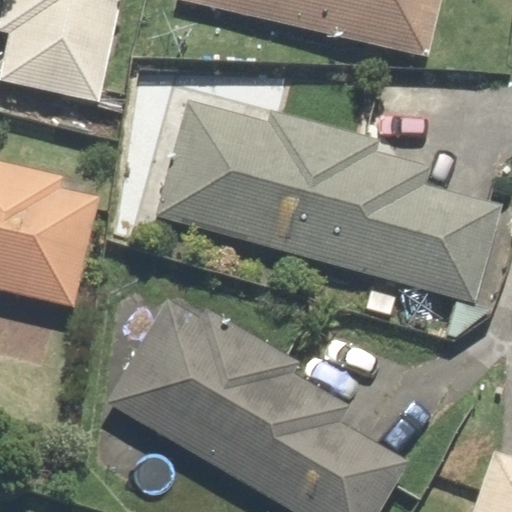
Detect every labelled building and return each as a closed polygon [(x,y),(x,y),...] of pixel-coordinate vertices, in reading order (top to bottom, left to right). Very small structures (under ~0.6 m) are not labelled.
[(117,0),(0,0),(0,44),(6,45),(0,72),(0,95),(94,115),(117,0)] [(162,0),(413,69),(432,0),(162,0)] [(419,169),(356,152),(361,134),(184,85),(147,222),(470,311),(496,217),(412,194),(419,169)] [(0,299),(72,315),(94,210),(51,200),(55,180),(0,168),(0,299)] [(293,368),(183,304),(171,323),(154,312),(99,405),(281,511),(381,511),(410,463),(281,387),(293,368)] [(511,511),(511,448),(493,442),(469,511),(511,511)]
